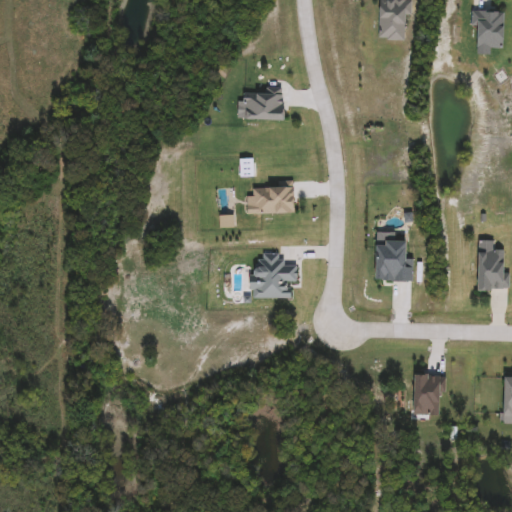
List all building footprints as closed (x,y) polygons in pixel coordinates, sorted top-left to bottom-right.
[(377,0),(408,0),(402,40),(375,41),(377,0)] [(469,12),(499,13),(499,53),(472,55),(469,12)] [(241,91),(279,92),(279,123),(236,123),(241,91)] [(249,187),(294,186),(292,216),(245,218),(249,187)] [(375,239),(402,240),(408,283),(375,281),(375,239)] [(476,242),(473,293),(505,294),(500,255),(492,253),(492,244),(476,242)] [(249,275),(262,255),(280,256),(292,267),(296,284),(281,293),(246,295),(249,275)] [(413,374),(443,378),(437,421),(409,414),(413,374)] [(502,377),(511,378),(511,426),(503,428),(502,377)]
